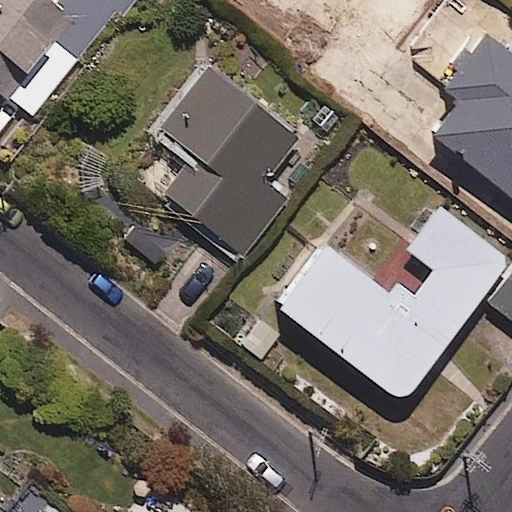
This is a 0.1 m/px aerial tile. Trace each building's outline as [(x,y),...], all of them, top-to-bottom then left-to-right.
[(0,0),(0,94),(37,123),(133,0),(54,0),(52,3),(48,0),(0,0)] [(511,55),(482,33),(438,90),(454,103),(430,135),(511,197),(511,55)] [(297,135),(205,60),(150,126),(188,157),(160,192),(240,257),(285,203),(259,181),(297,135)] [(510,257),(436,200),(397,249),(424,270),(410,289),(393,276),(384,287),(324,242),(273,308),(384,393),(406,392),(510,257)] [(511,268),(486,304),(511,323),(511,268)] [(50,511),(29,495),(16,511),(50,511)]
